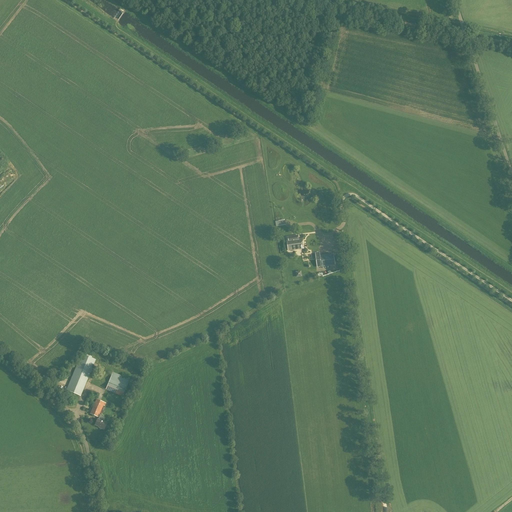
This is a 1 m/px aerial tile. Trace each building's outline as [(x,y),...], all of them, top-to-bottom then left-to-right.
[(287,241),(288,251),(303,249),(302,239),(298,239),(298,235),(288,237),(288,240),(287,241)] [(335,265),(333,254),(320,256),(319,253),(315,253),(317,266),(321,266),(321,267),(335,265)] [(81,397),(96,360),(81,354),(66,391),(81,397)] [(122,397),(129,379),(113,373),(106,390),(122,397)] [(99,418),(98,420),(103,422),(105,418),(101,416),(101,415),(98,414),(103,402),(97,400),(90,414),(97,417),(99,418)] [(107,424),(103,422),(98,420),(97,419),(95,425),(100,427),(99,428),(104,430),(107,424)]
